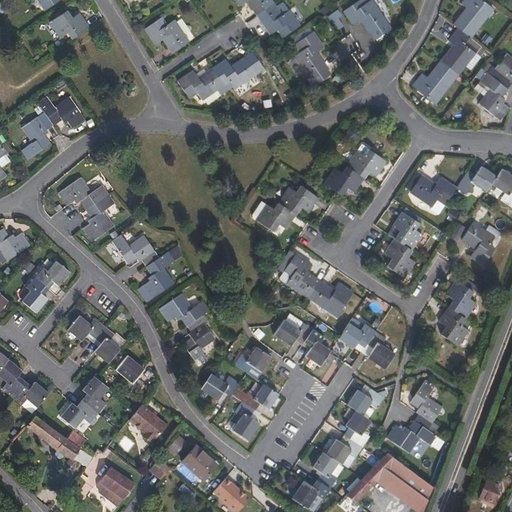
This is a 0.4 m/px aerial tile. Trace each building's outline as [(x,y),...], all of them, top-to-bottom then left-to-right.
[(64,0),(38,0),(49,15),(66,2),(64,0)] [(248,6),(257,20),(274,8),(267,0),(232,0),(240,12),(248,6)] [(463,14),(450,30),(454,33),(465,42),(488,13),(471,0),(464,0),(457,9),(463,14)] [(371,5),(365,9),(361,4),(345,15),(353,28),(361,23),(370,37),(371,36),(376,43),(390,33),(371,5)] [(288,17),(282,21),(274,8),(257,20),(271,39),(278,34),(283,41),(298,31),(288,17)] [(337,29),(345,24),(336,9),(327,15),(337,29)] [(81,20),(73,25),(68,18),(51,29),(61,45),(69,40),(73,47),(91,35),(81,20)] [(176,26),(169,31),(164,24),(149,35),(158,49),(166,45),(175,58),(191,48),(176,26)] [(445,45),(451,50),(438,66),(454,79),(471,57),(461,48),(465,42),(454,33),(445,45)] [(341,58),(359,48),(352,36),(335,46),(341,58)] [(315,58),(324,52),(314,37),(297,49),(302,57),(295,62),(316,90),(331,80),(315,58)] [(493,73),(498,76),(492,83),(504,93),(509,86),(510,87),(511,84),(511,63),(505,58),(493,73)] [(232,72),(227,64),(215,73),(226,88),(231,85),(236,92),(257,78),(246,62),(232,72)] [(431,108),(454,79),(438,66),(425,83),(419,79),(410,90),(431,108)] [(199,96),(204,103),(226,88),(215,73),(200,82),(196,76),(181,86),(191,101),(199,96)] [(497,102),(504,93),(492,83),(483,76),(476,85),(487,94),(476,108),(496,124),(505,112),(499,107),(501,105),(497,102)] [(49,103),(41,108),(45,115),(55,129),(63,124),(66,129),(70,126),(75,133),(87,125),(72,104),(57,114),(49,103)] [(49,133),(55,129),(45,115),(24,131),(34,146),(23,154),(29,163),(51,148),(46,140),(50,137),(49,133)] [(350,147),(355,139),(347,133),(341,141),(350,147)] [(0,162),(9,156),(3,147),(0,149),(0,184),(8,179),(0,167),(0,162)] [(369,154),(361,148),(357,155),(364,160),(369,154)] [(364,160),(357,155),(347,170),(362,180),(367,173),(375,178),(384,165),(369,154),(364,160)] [(344,191),(352,196),(362,180),(347,170),(343,177),(334,171),(324,188),(339,198),(344,191)] [(471,189),(481,196),(487,187),(491,181),(477,171),(472,178),(465,174),(456,188),(466,196),(471,189)] [(511,184),(496,174),(491,181),(487,187),(501,197),(497,203),(511,213),(511,194),(509,193),(511,188),(511,184)] [(439,181),(434,189),(420,179),(411,194),(432,209),(436,201),(443,206),(454,191),(439,181)] [(82,204),(88,212),(110,197),(104,188),(93,196),(83,181),(60,196),(69,209),(76,204),(78,207),(82,204)] [(298,196),(290,190),(280,206),(296,216),(300,209),(308,214),(317,199),(302,189),(298,196)] [(106,214),(116,207),(110,197),(88,212),(94,221),(89,224),(91,227),(85,232),(94,245),(116,229),(106,214)] [(258,223),(269,208),(263,204),(254,217),(255,221),(258,223)] [(286,231),(296,216),(280,206),(275,212),(269,208),(258,223),(274,233),(279,226),(286,231)] [(392,230),(399,235),(394,242),(411,253),(420,238),(413,233),(417,226),(401,216),(392,230)] [(488,248),(492,242),(470,227),(460,242),(474,251),(469,259),(482,268),(492,252),(488,248)] [(13,236),(8,239),(3,231),(0,232),(0,250),(7,262),(30,247),(22,234),(15,238),(13,236)] [(144,263),(148,269),(160,260),(146,238),(130,249),(122,238),(114,244),(128,265),(137,260),(140,265),(144,263)] [(406,260),(411,253),(394,242),(385,257),(392,262),(387,270),(403,281),(413,266),(406,260)] [(176,263),(169,254),(160,260),(148,269),(153,277),(149,281),(151,284),(144,288),(153,301),(175,286),(165,270),(176,263)] [(289,285),(310,299),(320,284),(307,274),(311,267),(296,257),(286,273),(293,278),(289,285)] [(46,272),(41,267),(32,277),(44,287),(50,280),(57,287),(69,273),(55,261),(46,272)] [(47,299),(40,293),(44,287),(32,277),(24,286),(30,292),(22,302),(35,313),(47,299)] [(339,286),(334,293),(320,284),(310,299),(339,318),(343,312),(342,311),(353,295),(339,286)] [(445,297),(452,302),(448,309),(464,321),(474,306),(467,301),(471,295),(455,284),(445,297)] [(0,311),(8,302),(0,295),(0,311)] [(178,323),(182,320),(188,328),(201,319),(210,312),(203,303),(193,311),(183,296),(160,311),(169,325),(176,320),(178,323)] [(460,328),(464,321),(448,309),(438,325),(445,331),(441,338),(456,349),(467,332),(460,328)] [(81,341),(87,334),(93,339),(104,326),(94,318),(89,324),(78,316),(67,329),(81,341)] [(201,351),(216,341),(201,319),(188,328),(192,334),(189,337),(192,341),(184,346),(199,368),(208,361),(201,351)] [(298,340),(304,344),(313,331),(303,324),(299,330),(286,321),(275,336),(292,348),(298,340)] [(339,340),(354,350),(355,349),(360,341),(366,346),(375,333),(365,326),(360,332),(349,325),(341,336),(339,340)] [(109,341),(113,335),(104,326),(93,339),(99,344),(94,351),(107,363),(118,349),(109,341)] [(319,344),(323,338),(313,331),(304,344),(311,349),(306,357),(320,367),(329,354),(330,352),(319,344)] [(386,340),(375,333),(366,346),(373,350),(367,359),(384,370),(394,356),(381,347),(386,340)] [(360,341),(355,349),(361,354),(366,346),(360,341)] [(366,346),(361,354),(367,359),(373,350),(366,346)] [(262,373),(272,359),(258,348),(250,359),(243,355),(236,366),(248,374),(249,375),(254,368),(262,373)] [(136,376),(142,369),(127,356),(115,369),(127,380),(122,385),(132,394),(142,382),(136,376)] [(16,380),(22,372),(8,360),(0,369),(0,377),(7,384),(2,389),(11,397),(22,385),(16,380)] [(82,390),(87,394),(81,401),(93,410),(101,400),(96,395),(105,385),(95,377),(91,373),(79,387),(82,390)] [(230,377),(226,383),(213,374),(202,389),(219,401),(224,393),(232,398),(234,396),(241,384),(230,377)] [(414,412),(417,414),(413,421),(426,430),(440,408),(426,398),(433,387),(424,381),(409,402),(417,408),(414,412)] [(35,382),(27,390),(22,385),(11,397),(21,405),(27,399),(36,408),(48,394),(35,382)] [(256,396),(251,392),(243,403),(256,412),(260,405),(269,410),(279,395),(264,385),(256,396)] [(358,390),(347,405),(355,411),(362,415),(369,405),(375,409),(383,398),(374,392),(370,389),(365,396),(358,390)] [(82,390),(77,397),(81,401),(87,394),(82,390)] [(85,420),(93,410),(81,401),(76,406),(68,400),(57,414),(71,425),(79,415),(85,420)] [(152,439),(165,423),(140,403),(135,411),(128,420),(139,429),(141,427),(144,431),(141,434),(149,441),(151,438),(152,439)] [(252,418),(256,412),(243,403),(237,413),(242,417),(235,428),(250,439),(260,423),(252,418)] [(344,426),(353,432),(349,438),(362,447),(369,437),(362,432),(370,421),(362,415),(355,411),(344,426)] [(71,431),(65,440),(34,416),(32,419),(29,416),(20,427),(23,429),(25,426),(54,449),(71,460),(72,458),(79,447),(84,440),(71,431)] [(435,436),(426,430),(413,421),(407,429),(403,426),(400,429),(394,425),(387,433),(385,437),(407,453),(418,438),(428,445),(435,436)] [(179,434),(167,447),(175,455),(187,442),(179,434)] [(347,453),(354,458),(362,447),(349,438),(344,444),(336,439),(325,454),(338,463),(340,464),(347,453)] [(199,483),(215,466),(194,446),(179,463),(199,483)] [(312,467),(320,473),(315,479),(328,488),(336,478),(330,473),(338,463),(325,454),(322,452),(312,467)] [(386,453),(380,459),(367,472),(375,479),(381,485),(417,510),(415,511),(421,511),(431,486),(427,483),(386,453)] [(160,479),(169,468),(159,458),(149,469),(160,479)] [(117,506),(134,484),(111,466),(99,482),(99,491),(117,506)] [(343,496),(353,503),(375,479),(367,472),(361,478),(343,496)] [(237,511),(249,495),(223,476),(211,493),(237,511)] [(315,495),(321,499),(328,488),(315,479),(311,486),(303,480),(291,498),(306,508),(315,495)] [(491,506),(498,488),(484,482),(478,498),(480,499),(479,501),(491,506)]
